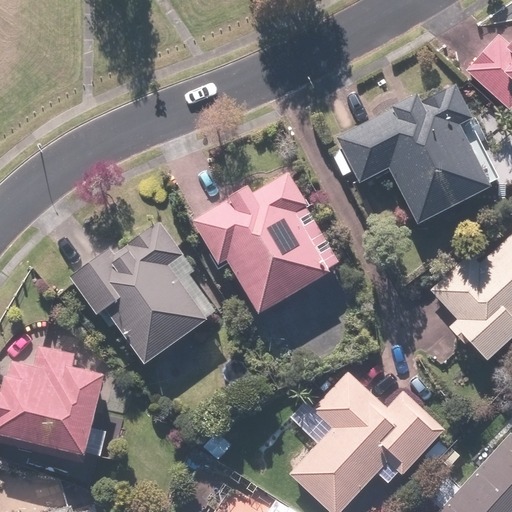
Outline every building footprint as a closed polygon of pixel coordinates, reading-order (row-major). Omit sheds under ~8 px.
[(502,33),(471,66),(511,103),(511,42),(511,43),(502,33)] [(390,162),(416,218),(492,184),(462,119),(471,115),(453,77),(337,130),(358,176),(390,162)] [(217,213),(196,224),(219,266),(237,256),(267,312),(351,267),(298,168),(260,188),(255,179),(212,202),(217,213)] [(200,272),(203,270),(166,217),(116,252),(112,247),(76,272),(104,312),(115,304),(155,361),(227,311),(200,272)] [(511,237),(490,257),(481,246),(432,290),(461,322),(455,328),(488,365),(511,343),(511,237)] [(110,429),(100,427),(114,372),(76,362),(79,349),(48,341),(43,361),(21,355),(10,394),(0,391),(0,440),(13,444),(14,441),(101,463),(110,429)] [(334,420),(291,466),(341,511),(342,511),(392,458),(411,475),(454,429),(411,389),(393,409),(352,372),(320,407),(334,420)] [(511,511),(511,435),(439,511),(511,511)] [(281,511),(266,502),(260,511),(230,511),(225,508),(222,511),(281,511)] [(25,511),(23,506),(3,511),(87,511),(84,503),(55,511),(25,511)]
